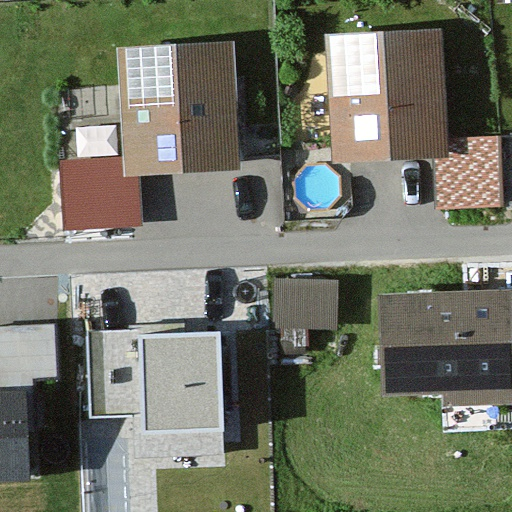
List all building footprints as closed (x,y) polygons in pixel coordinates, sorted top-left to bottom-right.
[(437,38),(323,42),(328,167),(440,163),(442,217),(506,215),(503,141),(441,143),(437,38)] [(232,50),(117,56),(124,183),(239,176),(232,50)] [(276,318),(339,319),(340,271),(277,270),(276,318)] [(511,333),(509,300),(375,312),(384,411),(511,400),(511,333)] [(223,445),(219,347),(136,350),(140,448),(223,445)] [(0,493),(31,492),(26,402),(0,403),(0,493)]
